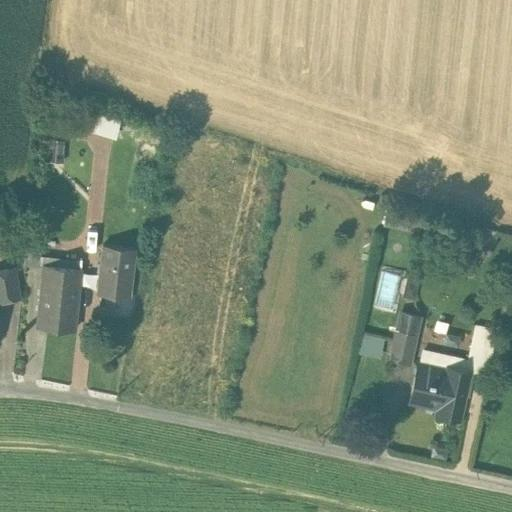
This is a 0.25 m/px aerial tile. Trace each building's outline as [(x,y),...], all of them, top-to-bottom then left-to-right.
[(117,135),(122,116),(99,111),(94,129),(117,135)] [(417,222),(405,219),(407,211),(390,207),(386,222),(416,229),(417,222)] [(492,243),(461,233),(458,244),(489,254),(491,246),(493,247),(493,245),(492,245),(492,243)] [(42,238),(27,237),(24,264),(39,265),(42,238)] [(134,247),(102,243),(97,291),(129,295),(134,247)] [(78,267),(43,264),(37,325),(74,329),(78,289),(80,267),(78,267)] [(13,267),(0,269),(0,299),(19,296),(13,267)] [(417,280),(406,277),(403,295),(414,297),(417,280)] [(416,329),(396,325),(389,359),(409,363),(416,329)] [(358,351),(380,356),(384,336),(362,332),(358,351)] [(493,346),(471,342),(468,360),(465,370),(468,371),(486,375),(493,346)] [(448,360),(432,356),(430,366),(417,364),(409,401),(438,408),(437,415),(458,420),(468,371),(465,370),(468,360),(449,356),(448,360)]
